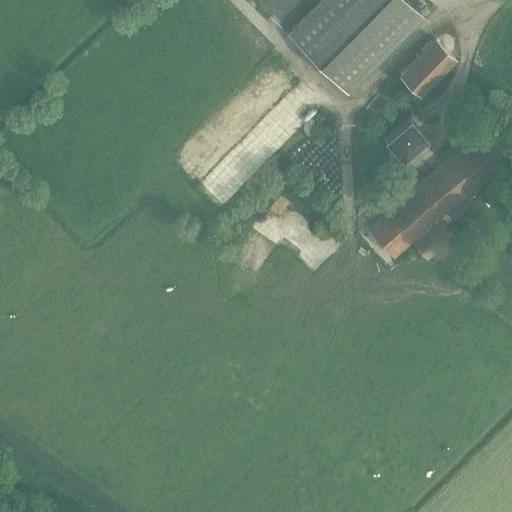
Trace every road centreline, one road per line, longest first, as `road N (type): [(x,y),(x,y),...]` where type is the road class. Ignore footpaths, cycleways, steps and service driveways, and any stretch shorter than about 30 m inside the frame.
road 1 (track): [(394,511),(288,378),(278,350),(295,295),(349,222),(343,121),(351,106),(431,22),(476,17)]
road 2 (track): [(351,106),(333,99),(236,0)]
